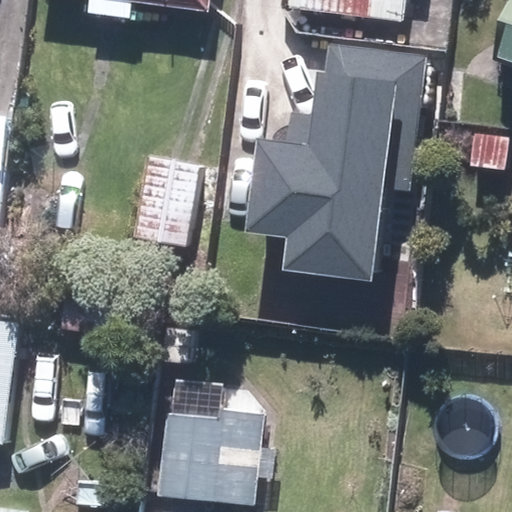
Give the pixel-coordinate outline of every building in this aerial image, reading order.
[(224,0),(145,0),(222,11),(224,0)] [(511,0),(494,0),(478,48),(511,60),(511,0)] [(411,56),(317,44),(310,100),(305,139),(260,134),(248,228),(287,233),(283,266),(383,279),(411,56)] [(174,162),(154,158),(142,235),(197,244),(209,167),(174,162)] [(19,327),(0,324),(0,450),(8,451),(19,327)] [(185,375),(171,490),(266,502),(270,476),(285,478),(289,445),(274,443),(278,405),(237,400),(240,382),(185,375)] [(42,511),(43,508),(0,502),(0,511),(42,511)]
